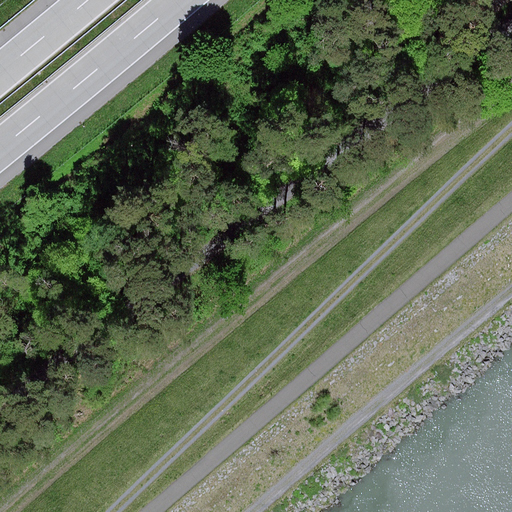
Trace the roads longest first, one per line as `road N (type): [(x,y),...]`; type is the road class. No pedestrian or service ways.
road 1 (track): [(511,29),(365,128),(0,405)]
road 2 (track): [(113,511),(511,130)]
road 3 (track): [(511,201),(150,511)]
road 4 (track): [(251,511),(511,289)]
road 5 (motorway): [(0,145),(173,0)]
